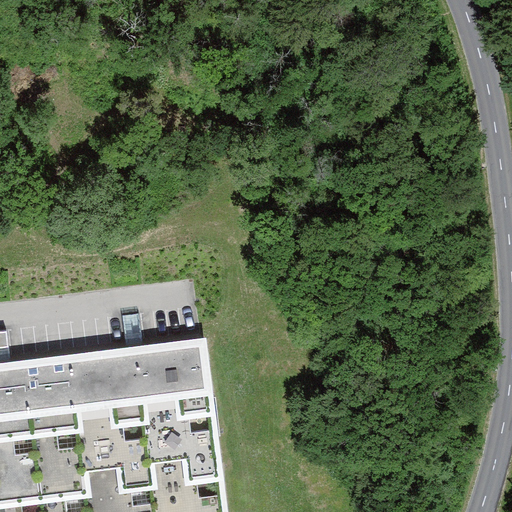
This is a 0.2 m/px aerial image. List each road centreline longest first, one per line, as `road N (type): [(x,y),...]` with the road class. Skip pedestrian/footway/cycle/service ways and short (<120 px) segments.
road 1 (tertiary): [(511,276),(487,78),(461,0)]
road 2 (tertiary): [(482,511),(511,357)]
